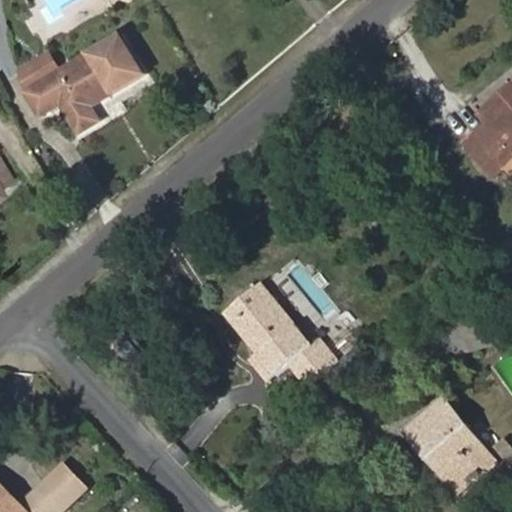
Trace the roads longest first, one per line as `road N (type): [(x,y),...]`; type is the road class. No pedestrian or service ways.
road 1 (residential): [(392,0),(29,311)]
road 2 (residential): [(29,311),(214,511)]
road 3 (unknown): [(116,235),(83,157),(35,118),(0,72)]
